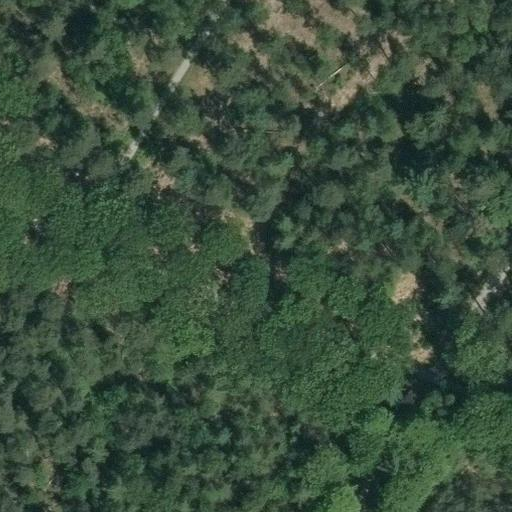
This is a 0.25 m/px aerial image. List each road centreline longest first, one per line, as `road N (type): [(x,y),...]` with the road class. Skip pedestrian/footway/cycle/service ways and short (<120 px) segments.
road 1 (track): [(511,246),(427,380)]
road 2 (track): [(427,380),(343,511)]
